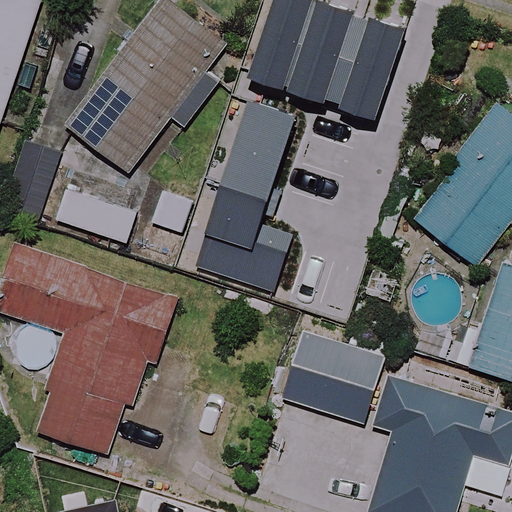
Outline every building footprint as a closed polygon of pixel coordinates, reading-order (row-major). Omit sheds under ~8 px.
[(0,0),(0,129),(1,129),(44,0),(0,0)] [(230,39),(174,0),(162,0),(98,92),(77,78),(51,116),(134,174),(172,119),(188,130),(222,81),(208,71),(230,39)] [(398,80),(267,37),(252,82),(285,93),(262,165),(339,190),(357,134),(378,141),(398,80)] [(511,224),(511,117),(500,109),(417,218),(480,266),(511,224)] [(60,151),(28,142),(8,210),(40,220),(60,151)] [(137,213),(69,190),(59,219),(126,243),(137,213)] [(194,201),(164,192),(147,250),(177,259),(194,201)] [(368,232),(320,215),(302,266),(349,283),(368,232)] [(179,298),(24,245),(0,313),(0,314),(71,339),(40,430),(113,456),(144,367),(155,370),(179,298)] [(511,268),(505,266),(484,329),(454,319),(442,356),(511,379),(511,268)] [(366,422),(381,372),(385,359),(305,335),(286,398),(366,422)] [(511,411),(381,372),(366,422),(396,431),(371,511),(457,511),(475,455),(511,465),(511,460),(511,411)]
